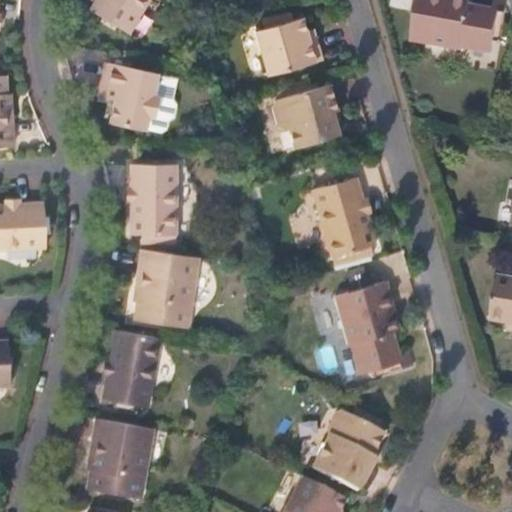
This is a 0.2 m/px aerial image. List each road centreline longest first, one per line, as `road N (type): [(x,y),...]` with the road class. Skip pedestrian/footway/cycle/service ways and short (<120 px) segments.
road 1 (residential): [(20,511),(89,248),(80,161),(45,56),(46,0)]
road 2 (residential): [(454,394),(463,376),(357,0)]
